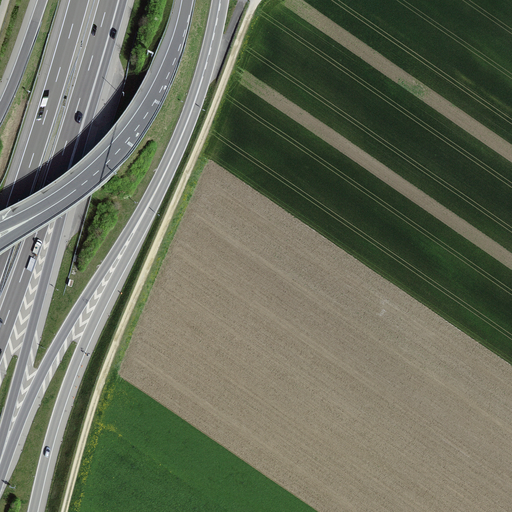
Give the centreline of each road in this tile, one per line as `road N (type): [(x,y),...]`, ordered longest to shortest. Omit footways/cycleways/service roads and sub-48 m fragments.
road 1 (track): [(64,511),(98,390),(254,0)]
road 2 (motorway): [(33,511),(75,363),(184,139),(198,75)]
road 3 (motorway): [(0,448),(123,0)]
road 4 (trunk): [(0,470),(46,363),(163,166),(198,75)]
road 5 (motorway): [(0,336),(108,0)]
road 6 (motorway): [(79,0),(0,253)]
road 7 (trunk): [(187,0),(171,56),(142,112),(60,194)]
